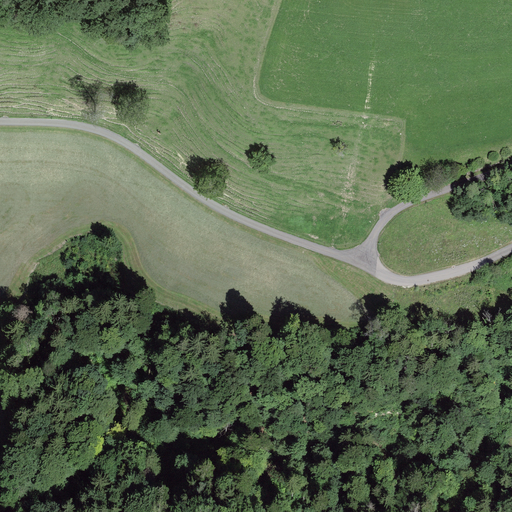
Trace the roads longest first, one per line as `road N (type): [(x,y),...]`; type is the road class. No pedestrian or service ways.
road 1 (residential): [(360,263),(202,199),(113,132),(0,123)]
road 2 (residential): [(360,263),(381,224),(403,205),(511,168)]
road 3 (residential): [(511,251),(422,287),(360,263)]
